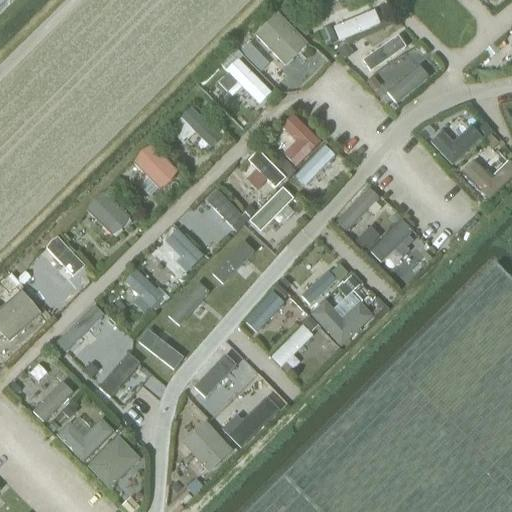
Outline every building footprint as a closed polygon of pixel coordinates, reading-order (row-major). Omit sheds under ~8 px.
[(0,0),(0,12),(12,0),(0,0)] [(339,42),(380,25),(375,12),(334,29),(339,42)] [(277,16),(255,38),(285,68),(307,46),(277,16)] [(404,52),(395,39),(362,61),(371,74),(404,52)] [(270,96),(236,63),(227,73),(260,106),(270,96)] [(396,106),(429,80),(419,68),(386,94),(396,106)] [(211,151),(221,141),(191,110),(181,120),(211,151)] [(320,145),(291,118),(280,129),(298,146),(284,160),(294,173),(320,145)] [(481,141),(469,130),(455,145),(442,132),(430,147),(452,169),(481,141)] [(141,154),(133,165),(159,192),(171,185),(178,174),(152,147),(141,154)] [(334,158),(324,148),(294,179),(304,189),(334,158)] [(285,181),(258,153),(248,163),(275,190),(285,181)] [(489,179),(473,164),(461,176),(486,201),(511,176),(511,164),(507,161),(489,179)] [(260,234),(292,201),(282,191),(250,224),(260,234)] [(347,234),(379,201),(369,191),(336,224),(347,234)] [(237,224),(241,218),(218,193),(211,198),(207,204),(230,228),(237,224)] [(104,194),(93,201),(86,212),(112,238),(123,231),(130,220),(104,194)] [(412,233),(401,222),(370,254),(381,265),(412,233)] [(190,268),(197,264),(201,257),(177,233),(170,237),(166,244),(190,268)] [(80,275),(84,268),(57,240),(51,244),(46,251),(72,278),(80,275)] [(209,268),(217,276),(243,249),(235,241),(209,268)] [(511,511),(511,282),(496,266),(249,511),(511,511)] [(157,304),(161,298),(136,273),(130,277),(125,284),(150,309),(157,304)] [(311,307),(337,283),(328,274),(302,298),(311,307)] [(186,311),(210,286),(201,277),(177,302),(186,311)] [(0,333),(9,344),(41,315),(21,292),(0,310),(0,333)] [(273,294),(248,322),(256,330),(282,302),(273,294)] [(373,319),(359,305),(340,322),(324,304),(309,319),(343,352),(373,319)] [(115,348),(122,345),(126,338),(98,311),(92,315),(88,321),(115,348)] [(135,345),(144,354),(171,326),(162,318),(135,345)] [(281,369),(312,338),(303,328),(271,359),(281,369)] [(112,396),(133,367),(121,359),(101,387),(112,396)] [(200,388),(209,397),(234,373),(226,364),(200,388)] [(44,425),(73,395),(62,384),(33,414),(44,425)] [(266,399),(227,437),(240,451),(279,413),(266,399)] [(114,436),(100,422),(82,439),(68,426),(55,439),(83,466),(114,436)] [(233,453),(205,424),(182,446),(209,475),(233,453)] [(140,462),(118,439),(88,469),(109,491),(140,462)]
